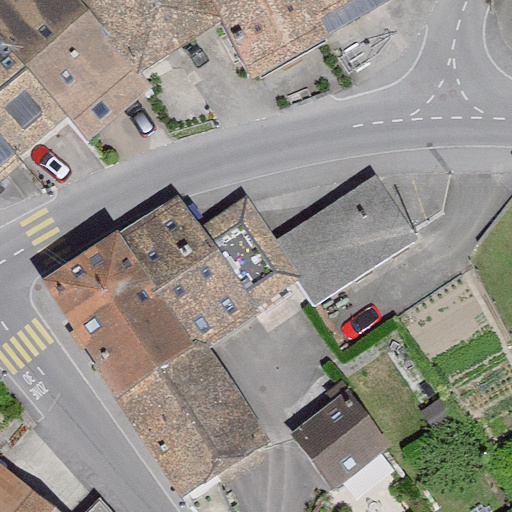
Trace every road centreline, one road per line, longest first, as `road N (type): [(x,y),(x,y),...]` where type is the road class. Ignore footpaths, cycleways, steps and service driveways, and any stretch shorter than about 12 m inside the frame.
road 1 (tertiary): [(0,264),(187,170),(362,125),(447,118)]
road 2 (residential): [(0,323),(150,511)]
road 3 (residential): [(469,0),(451,62),(447,118)]
